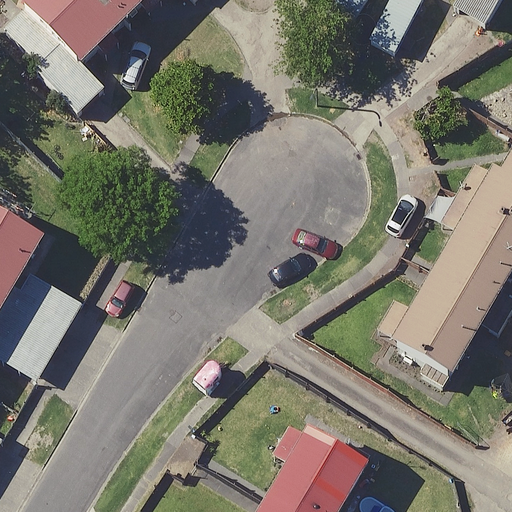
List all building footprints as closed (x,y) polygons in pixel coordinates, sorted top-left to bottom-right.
[(180,0),(183,3),(185,0),(0,0),(0,1),(0,2),(65,67),(130,0),(180,0)] [(443,0),(439,8),(472,28),(489,0),(443,0)] [(511,113),(476,174),(469,170),(425,243),(429,245),(391,307),(381,301),(360,335),(392,354),(431,378),(462,326),(484,339),(506,302),(484,289),(511,243),(511,113)] [(0,369),(26,384),(71,307),(7,271),(22,245),(0,232),(0,369)] [(321,511),(346,469),(283,433),(238,511),(321,511)]
